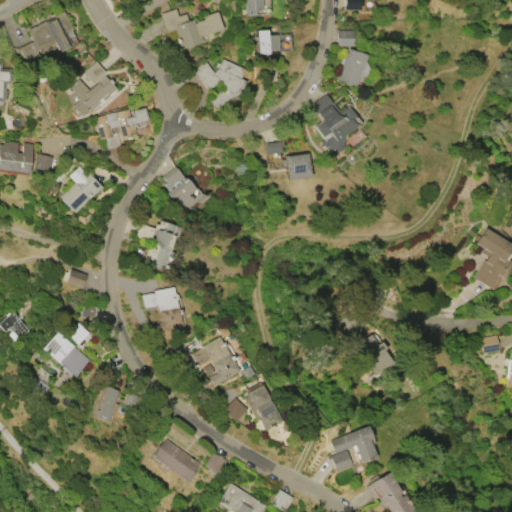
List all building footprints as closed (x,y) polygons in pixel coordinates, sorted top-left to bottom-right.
[(259,0),(260,9),(253,9),(253,14),(244,15),(243,0),(259,0)] [(358,0),(358,10),(343,10),(343,0),(358,0)] [(215,11),(221,29),(198,37),(200,42),(179,49),(172,29),(165,32),(159,13),(174,8),(177,16),(184,14),(186,21),(192,19),(193,24),(195,23),(194,22),(202,19),(201,16),(215,11)] [(17,48),(31,41),(25,30),(27,30),(27,29),(33,26),(33,27),(36,25),(36,24),(43,21),(43,22),(53,17),(52,16),(62,11),(70,29),(64,33),(69,44),(57,51),(52,41),(34,50),(37,55),(23,62),(17,49),(17,48)] [(255,54),(254,30),(264,30),(264,35),(274,34),(275,50),(265,51),(265,54),(255,54)] [(336,46),(335,30),(351,30),(351,46),(336,46)] [(364,55),(353,86),(335,79),(346,48),(364,55)] [(216,67),(214,66),(216,62),(218,63),(221,57),(243,69),(239,78),(244,81),(238,93),(230,98),(230,97),(213,109),(206,99),(223,88),(218,81),(205,90),(191,69),(204,60),(212,71),(216,67)] [(82,72),(94,61),(104,72),(91,83),(82,72)] [(0,68),(10,69),(9,84),(3,84),(2,101),(0,100),(0,68)] [(68,86),(77,78),(87,90),(103,75),(107,80),(108,78),(112,82),(110,83),(115,88),(106,95),(105,93),(95,102),(96,104),(89,110),(86,106),(84,108),(86,110),(79,116),(70,105),(77,99),(76,98),(77,97),(68,86)] [(322,146),(318,146),(319,142),(322,139),(312,126),(319,121),(319,119),(309,105),(324,94),(329,102),(331,101),(338,111),(347,105),(359,123),(342,135),(341,144),(341,145),(341,149),(336,152),(330,152),(329,150),(327,152),(322,146)] [(92,118),(128,108),(130,117),(131,116),(129,110),(143,107),(147,121),(132,125),(135,136),(120,140),(116,126),(114,127),(119,146),(105,149),(102,138),(98,139),(92,118)] [(19,153),(21,142),(31,144),(27,173),(0,168),(0,144),(1,145),(1,142),(6,143),(6,141),(15,142),(14,153),(19,153)] [(261,143),(277,141),(279,152),(262,154),(261,143)] [(309,176),(285,180),(283,166),(280,167),(279,160),(282,159),(281,156),(305,152),(309,176)] [(31,168),(34,153),(50,156),(47,171),(31,168)] [(57,196),(72,182),(66,176),(77,166),(83,172),(84,171),(99,187),(72,212),(57,196)] [(176,203),(171,197),(170,198),(166,193),(168,192),(161,184),(164,182),(160,177),(173,166),(183,178),(184,177),(193,188),(194,187),(199,193),(206,197),(199,203),(195,201),(187,208),(176,203)] [(135,237),(140,223),(153,228),(154,223),(157,225),(159,220),(175,225),(172,235),(168,234),(162,249),(167,250),(160,270),(140,263),(148,242),(135,237)] [(483,228),(511,246),(503,258),(507,261),(497,277),(496,276),(487,289),(470,278),(484,255),(478,252),(481,248),(473,243),(483,228)] [(68,269),(85,274),(80,287),(63,282),(68,269)] [(151,290),(170,287),(172,294),(174,294),(175,299),(173,299),(175,309),(176,309),(177,314),(176,314),(178,326),(158,330),(153,306),(141,308),(139,295),(151,293),(151,290)] [(82,303),(94,308),(90,320),(78,316),(82,303)] [(27,330),(18,338),(8,328),(3,332),(0,328),(0,320),(11,311),(27,330)] [(64,333),(69,328),(66,325),(71,320),(74,323),(76,321),(88,333),(76,345),(64,333)] [(376,328),(353,341),(372,377),(395,365),(376,328)] [(87,360),(72,377),(41,348),(56,331),(87,360)] [(498,350),(482,353),(479,338),(495,334),(498,350)] [(234,370),(208,386),(203,377),(212,372),(205,359),(194,365),(187,354),(198,347),(197,346),(214,336),(218,343),(220,341),(222,345),(220,346),(234,370)] [(258,384),(267,401),(268,400),(271,406),(279,421),(261,430),(256,420),(253,421),(246,409),(249,407),(241,393),(258,384)] [(93,417),(106,387),(116,391),(103,421),(93,417)] [(230,398),(243,409),(232,421),(219,410),(230,398)] [(333,453),(328,440),(367,426),(371,438),(368,439),(375,457),(360,463),(354,445),(333,453)] [(184,482),(151,457),(156,447),(164,439),(198,464),(193,474),(184,482)] [(328,456),(344,450),(350,465),(334,472),(328,456)] [(202,465),(214,474),(224,461),(211,452),(202,465)] [(389,511),(383,502),(381,504),(377,497),(372,500),(364,487),(368,485),(367,483),(386,472),(399,492),(398,493),(401,498),(404,496),(413,511),(389,511)] [(259,511),(233,511),(216,501),(228,482),(264,505),(259,511)] [(281,511),(267,503),(276,489),(290,498),(281,511)]
